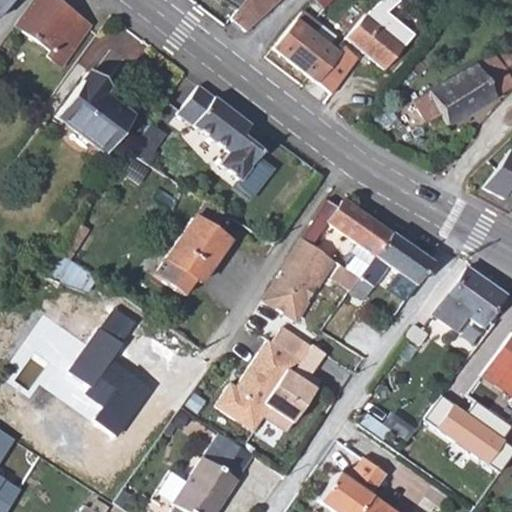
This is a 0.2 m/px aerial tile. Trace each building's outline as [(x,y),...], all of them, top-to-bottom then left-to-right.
[(85,32),(41,0),(35,0),(13,32),(47,57),(44,62),(56,72),(85,32)] [(219,0),(234,10),(227,18),(242,31),(277,0),(219,0)] [(397,2),(395,0),(376,0),(369,6),(342,38),(380,70),(399,46),(397,44),(406,33),(386,16),(377,26),(374,23),(397,2)] [(299,12),(269,49),(325,93),(343,64),(324,48),(310,36),(316,27),(299,12)] [(310,36),(324,48),(330,38),(316,27),(310,36)] [(444,127),(509,88),(508,84),(511,80),(511,42),(411,102),(423,123),(426,121),(427,124),(427,126),(429,128),(431,129),(433,129),(436,128),(438,127),(441,122),(444,127)] [(87,74),(54,120),(103,157),(130,121),(101,99),(107,89),(87,74)] [(196,90),(174,117),(223,155),(217,164),(236,182),(256,153),(237,137),(244,128),(196,90)] [(161,136),(144,125),(124,154),(141,164),(161,136)] [(511,194),(511,150),(507,148),(476,188),(498,199),(499,196),(502,190),(511,194)] [(499,196),(511,201),(511,194),(502,190),(499,196)] [(321,201),(293,237),(305,247),(320,225),(348,246),(365,259),(383,236),(337,202),(332,208),(321,201)] [(222,244),(189,219),(149,276),(178,296),(190,280),(194,283),(222,244)] [(84,233),(75,224),(53,251),(63,259),(84,233)] [(422,265),(383,236),(365,259),(348,283),(345,288),(350,292),(353,289),(361,294),(381,266),(407,285),(422,265)] [(282,322),(324,263),(322,262),(305,247),(293,237),(250,299),(282,322)] [(365,259),(348,246),(340,257),(344,260),(335,272),(348,283),(365,259)] [(462,268),(429,314),(452,332),(462,318),(477,328),(500,296),(462,268)] [(327,299),(333,304),(345,288),(348,283),(331,269),(321,283),(332,292),(327,299)] [(89,309),(38,380),(69,404),(104,356),(115,362),(131,339),(89,309)] [(258,340),(294,364),(303,350),(267,326),(258,340)] [(410,326),(401,337),(416,347),(424,336),(410,326)] [(511,336),(503,330),(482,362),(511,382),(511,336)] [(248,416),(271,431),(309,376),(296,367),(285,373),(276,366),(282,358),(254,339),(222,386),(216,382),(200,405),(238,431),(248,416)] [(511,398),(511,382),(482,362),(475,374),(511,398)] [(0,475),(0,458),(14,434),(0,426),(0,511),(5,511),(19,486),(0,475)] [(203,453),(211,458),(222,440),(214,434),(203,453)] [(197,461),(231,482),(247,456),(222,440),(211,458),(203,453),(197,461)] [(350,468),(338,476),(345,482),(362,460),(359,457),(350,468)] [(382,475),(362,460),(345,482),(338,476),(334,474),(314,502),(328,511),(355,511),(366,499),(382,475)] [(212,511),(231,482),(197,461),(168,508),(171,509),(168,511),(212,511)] [(385,511),(366,499),(355,511),(385,511)]
